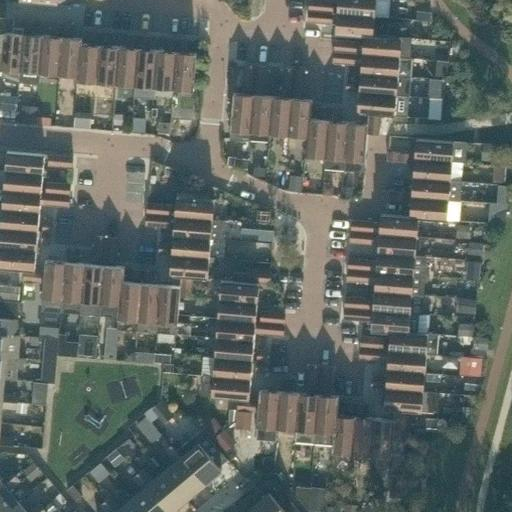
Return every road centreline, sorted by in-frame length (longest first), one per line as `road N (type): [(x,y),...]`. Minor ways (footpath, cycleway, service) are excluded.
road 1 (residential): [(215,169),(142,151),(0,135)]
road 2 (residential): [(215,169),(225,26)]
road 3 (residential): [(324,220),(379,201),(385,127)]
road 4 (residential): [(315,348),(324,220)]
road 5 (residential): [(225,26),(199,7),(109,0)]
road 6 (residential): [(324,220),(215,169)]
